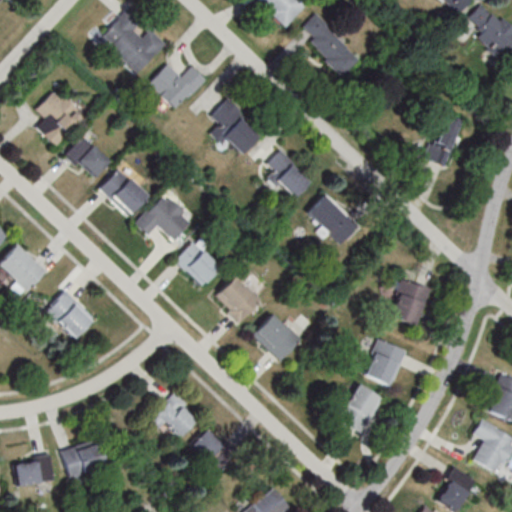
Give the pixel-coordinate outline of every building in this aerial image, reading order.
[(254,0),(283,27),(304,4),(300,0),(254,0)] [(440,0),(455,14),(468,0),(440,0)] [(466,17),(480,31),(475,37),(501,62),(511,51),(511,29),(482,0),(466,17)] [(357,59),(314,13),(297,29),(340,75),(357,59)] [(164,43),(147,27),(140,34),(120,14),(96,38),(133,75),(164,43)] [(203,78),(189,65),(180,74),(166,61),(145,84),(174,110),(203,78)] [(32,109),(48,124),(40,133),(53,145),(81,116),(52,88),(32,109)] [(259,132),(224,99),(208,116),(215,123),(207,132),(234,158),(259,132)] [(443,167),(460,120),(440,113),(422,159),(443,167)] [(79,137),(106,163),(91,178),(75,163),(72,166),(61,156),(79,137)] [(265,177),(287,200),(307,180),(277,149),(263,163),(271,171),(265,177)] [(115,169),(96,190),(125,217),(144,196),(115,169)] [(336,245),(355,224),(321,193),(302,214),(336,245)] [(132,223),(144,210),(146,211),(159,197),(164,201),(167,198),(182,212),(179,215),(187,222),(170,241),(154,226),(145,235),(132,223)] [(216,268),(199,286),(172,260),(189,242),(216,268)] [(14,244),(0,259),(0,269),(24,292),(43,270),(14,244)] [(230,277),(213,296),(228,310),(225,312),(238,324),(260,300),(249,290),(247,293),(230,277)] [(386,318),(416,326),(427,287),(397,279),(386,318)] [(62,291),(42,312),(71,339),(91,317),(62,291)] [(267,315),(248,335),(277,362),(299,339),(289,329),(286,332),(267,315)] [(403,350),(374,338),(360,375),(389,386),(403,350)] [(484,413),(511,421),(511,416),(511,378),(496,374),(484,413)] [(379,398),(353,382),(332,418),(359,433),(379,398)] [(146,418),(158,429),(162,424),(175,436),(194,417),(170,393),(146,418)] [(511,442),(511,435),(477,419),(469,436),(478,440),(469,460),(497,473),(511,442)] [(186,446),(212,466),(226,449),(200,429),(186,446)] [(96,438),(57,448),(64,478),(104,468),(96,438)] [(8,460),(13,486),(51,479),(46,453),(8,460)] [(452,511),(473,480),(451,466),(430,498),(452,511)] [(240,511),(279,511),(286,506),(266,487),(240,511)]
